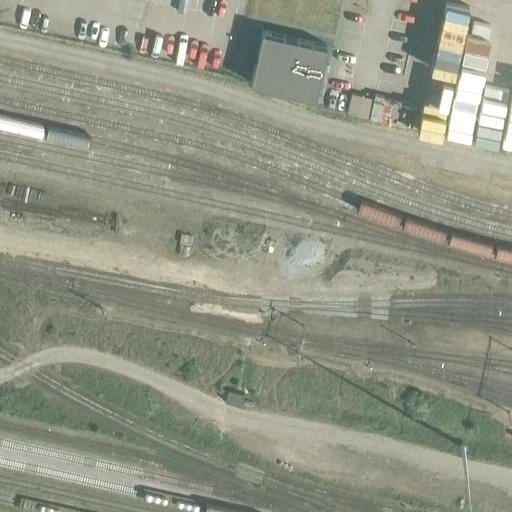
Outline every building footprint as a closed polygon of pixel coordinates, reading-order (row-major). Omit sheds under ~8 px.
[(0,0),(0,17),(34,26),(40,0),(0,0)] [(131,0),(82,0),(75,34),(224,68),(234,23),(131,0)] [(463,46),(465,4),(441,3),(439,45),(463,46)] [(327,45),(306,40),(262,30),(250,82),(315,97),(327,45)] [(445,135),(511,146),(511,99),(505,98),(506,89),(484,86),(482,98),(452,93),(445,135)] [(227,391),(225,399),(225,401),(241,405),(244,394),(227,390),(227,391)]
